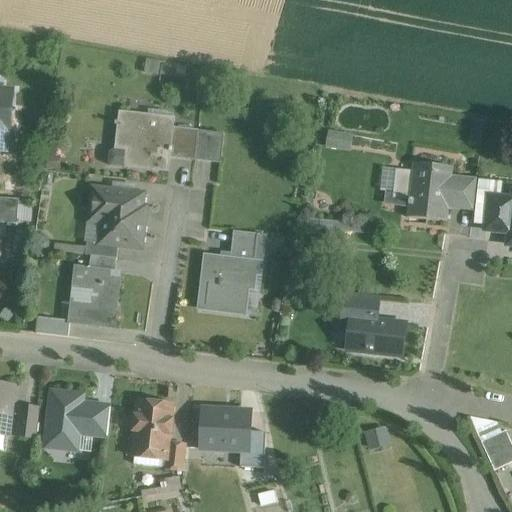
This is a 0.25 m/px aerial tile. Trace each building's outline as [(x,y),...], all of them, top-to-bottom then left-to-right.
[(14,92),(0,90),(0,146),(7,147),(6,153),(10,154),(11,134),(14,92)] [(134,124),(118,122),(118,123),(116,122),(115,126),(118,126),(115,151),(112,151),(110,154),(109,163),(111,166),(154,171),(155,161),(170,163),(170,159),(174,128),(175,118),(135,114),(134,124)] [(472,117),(471,141),(481,142),(482,118),(472,117)] [(199,131),(174,128),(170,159),(195,161),(199,131)] [(224,134),(199,131),(195,161),(221,164),(224,134)] [(343,136),(329,134),(327,146),(341,148),(343,136)] [(452,167),(413,162),(412,172),(396,170),(392,199),(408,201),(406,219),(446,223),(448,205),(451,176),(452,167)] [(477,179),(451,176),(448,205),(474,208),(477,179)] [(148,196),(92,189),(89,212),(102,213),(98,244),(98,245),(118,248),(142,250),(148,196)] [(511,206),(511,199),(489,197),(485,231),(509,234),(511,206)] [(18,201),(0,199),(0,224),(17,225),(18,201)] [(259,236),(234,233),(231,261),(255,264),(259,236)] [(118,248),(98,245),(98,244),(86,243),(85,256),(91,257),(117,260),(118,248)] [(117,260),(91,257),(89,270),(115,273),(117,260)] [(231,261),(204,258),(201,286),(206,287),(207,288),(209,293),(206,314),(246,319),(250,291),(256,291),(257,278),(262,278),(263,265),(255,264),(231,261)] [(89,270),(76,269),(70,323),(70,324),(114,329),(117,305),(112,304),(116,273),(89,270)] [(402,357),(406,326),(377,322),(379,300),(345,296),(344,310),(352,311),(348,350),(402,357)] [(70,323),(38,319),(36,335),(68,339),(70,324),(70,323)] [(13,388),(0,386),(0,435),(8,436),(11,406),(16,402),(12,397),(13,388)] [(84,397),(52,393),(46,449),(77,452),(79,435),(83,405),(84,397)] [(171,408),(136,404),(135,417),(133,417),(131,431),(133,431),(130,457),(133,457),(134,450),(162,453),(161,460),(165,461),(167,444),(168,436),(170,436),(172,421),(170,421),(171,408)] [(111,408),(83,405),(79,435),(107,438),(111,408)] [(38,410),(21,408),(18,437),(35,439),(38,410)] [(268,414),(203,411),(201,450),(243,452),(243,467),(265,468),(268,414)] [(369,450),(390,445),(386,426),(365,431),(369,450)] [(511,444),(506,432),(481,443),(494,472),(511,464),(511,444)] [(187,447),(167,444),(165,461),(164,470),(184,472),(187,447)]
